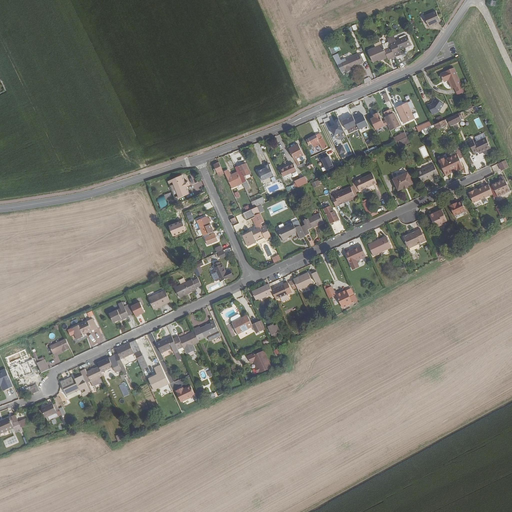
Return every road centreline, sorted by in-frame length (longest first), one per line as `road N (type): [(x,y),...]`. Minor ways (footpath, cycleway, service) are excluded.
road 1 (residential): [(469,0),(425,62),(198,159)]
road 2 (residential): [(0,411),(43,396),(56,372),(252,279)]
road 3 (residential): [(252,279),(485,171)]
road 4 (track): [(315,511),(511,405)]
road 5 (residential): [(198,159),(71,199),(0,210)]
road 6 (residential): [(252,279),(198,159)]
